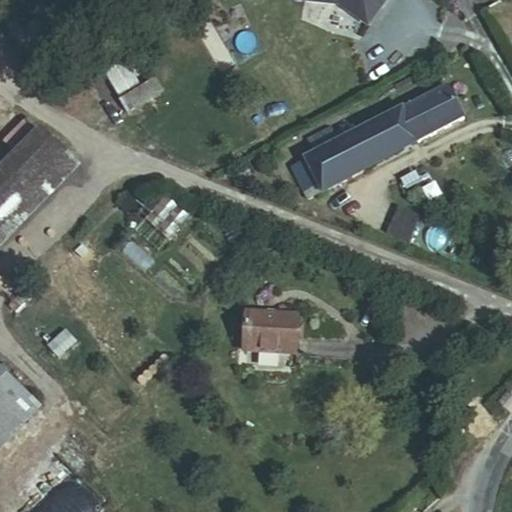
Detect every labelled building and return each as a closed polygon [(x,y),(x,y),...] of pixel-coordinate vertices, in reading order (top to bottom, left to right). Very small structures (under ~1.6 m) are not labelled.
[(305,0),(306,2),(340,4),(370,25),(387,0),(305,0)] [(148,40),(116,62),(129,81),(161,59),(148,40)] [(90,108),(129,81),(116,62),(77,90),(90,108)] [(400,109),(418,144),(464,120),(446,86),(400,109)] [(77,117),(90,108),(77,90),(65,98),(77,117)] [(316,185),(321,194),(418,144),(400,109),(336,142),(316,153),(303,159),(316,185)] [(0,171),(0,223),(66,155),(40,130),(0,171)] [(309,141),(316,153),(336,142),(330,130),(309,141)] [(0,247),(78,167),(66,155),(0,223),(0,247)] [(302,192),(316,185),(303,159),(289,166),(302,192)] [(160,202),(135,233),(159,252),(184,221),(160,202)] [(242,351),(296,353),(298,316),(244,314),(242,351)] [(0,448),(40,408),(0,369),(0,448)] [(460,444),(474,431),(461,418),(448,431),(460,444)] [(52,458),(34,480),(73,511),(102,511),(109,505),(52,458)]
